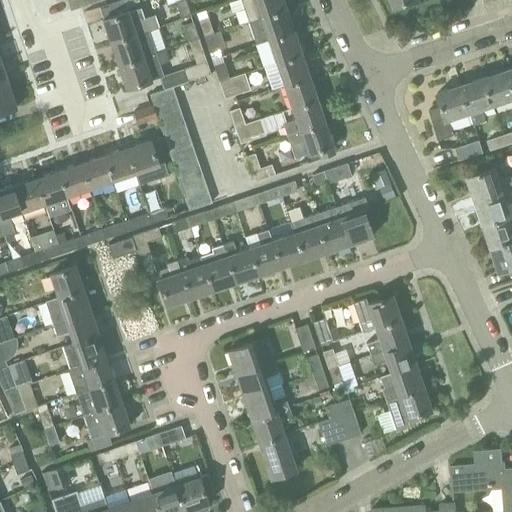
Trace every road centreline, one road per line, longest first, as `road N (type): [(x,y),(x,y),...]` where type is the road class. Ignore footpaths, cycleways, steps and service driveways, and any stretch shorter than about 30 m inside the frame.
road 1 (residential): [(241,511),(182,347),(447,252)]
road 2 (residential): [(397,143),(233,196),(196,86)]
road 3 (residential): [(320,511),(511,407)]
road 4 (residential): [(511,395),(447,252)]
road 5 (residential): [(94,120),(70,43),(27,26),(18,0)]
road 6 (residential): [(366,75),(511,27)]
